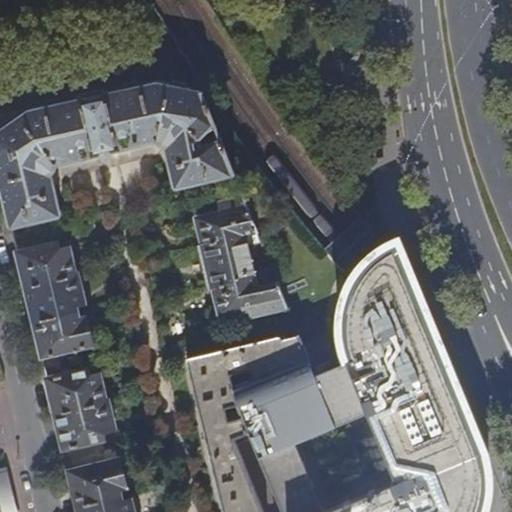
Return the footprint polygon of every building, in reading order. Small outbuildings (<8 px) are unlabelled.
[(0,129),(0,182),(10,226),(62,213),(51,172),(55,169),(56,166),(57,163),(158,139),(159,142),(163,144),(166,145),(175,186),(234,171),(220,136),(209,141),(204,142),(201,141),(199,139),(199,137),(203,131),(215,124),(201,88),(158,80),(30,109),(0,129)] [(277,281),(259,285),(250,244),(247,234),(257,231),(244,196),(220,202),(219,212),(197,217),(203,243),(201,243),(209,286),(214,288),(220,312),(222,314),(243,309),(249,316),(287,307),(277,281)] [(257,231),(247,234),(250,244),(262,241),(257,231)] [(232,437),(262,511),(483,511),(486,507),(491,483),(488,460),(399,238),(380,246),(365,258),(351,275),(343,294),(338,314),(338,331),(339,346),(346,363),(316,376),(308,358),(251,380),(235,387),(233,388),(238,404),(242,417),(247,431),(232,437)] [(57,242),(17,252),(78,511),(134,511),(131,500),(119,503),(116,490),(126,487),(120,459),(118,460),(116,449),(93,454),(90,442),(104,439),(103,432),(115,429),(108,401),(106,401),(100,373),(89,376),(88,369),(77,371),(72,349),(92,344),(85,315),(75,318),(72,305),(84,302),(78,274),(76,274),(69,247),(59,249),(57,242)] [(308,358),(299,336),(284,339),(282,338),(279,336),(190,357),(188,359),(187,360),(212,468),(222,511),(262,511),(232,437),(247,431),(242,417),(229,421),(225,408),(238,404),(233,388),(235,387),(232,374),(249,371),(251,380),(308,358)] [(0,506),(0,507),(1,511),(13,511),(5,473),(0,474),(0,506)]
